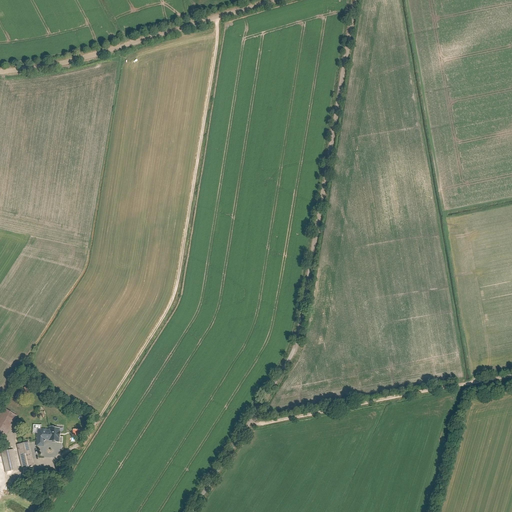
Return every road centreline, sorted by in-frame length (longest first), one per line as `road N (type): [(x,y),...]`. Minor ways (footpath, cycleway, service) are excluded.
road 1 (unclassified): [(191,511),(293,345),(355,0)]
road 2 (unclassified): [(276,0),(79,58),(0,71)]
road 3 (track): [(248,423),(511,374)]
